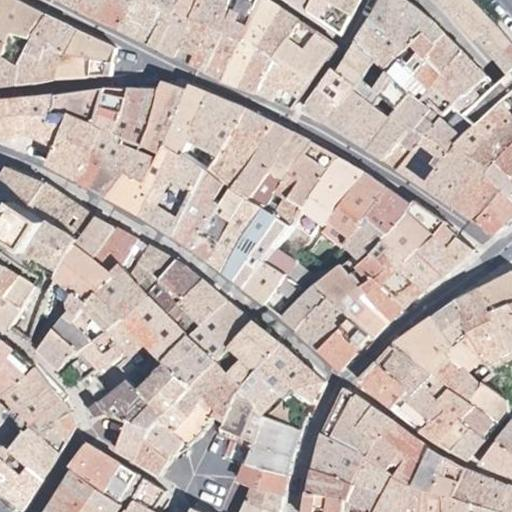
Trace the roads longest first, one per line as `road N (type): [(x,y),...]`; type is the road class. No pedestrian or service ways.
road 1 (residential): [(38,167),(198,260),(338,380)]
road 2 (residential): [(501,249),(323,133),(192,75)]
road 3 (residential): [(501,249),(348,378)]
road 4 (residential): [(348,378),(440,448),(511,480)]
road 5 (residential): [(5,92),(192,75)]
road 6 (residential): [(192,75),(44,0)]
road 7 (residential): [(338,380),(308,449),(294,511)]
road 8 (residential): [(85,435),(173,487),(191,511)]
road 9 (residential): [(284,0),(348,43),(373,0)]
road 10 (residential): [(511,89),(427,0)]
